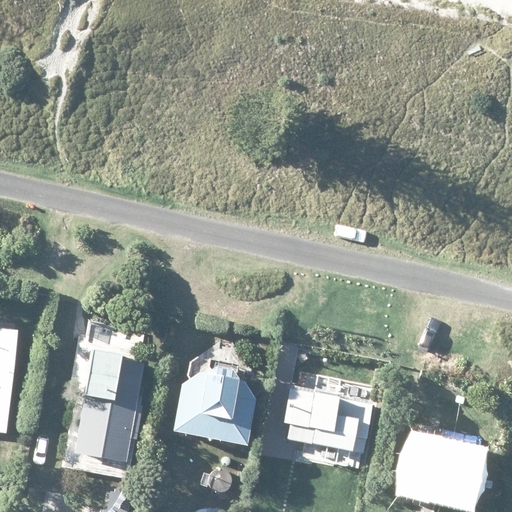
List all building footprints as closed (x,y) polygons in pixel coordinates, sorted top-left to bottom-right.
[(0,431),(4,432),(15,330),(0,328),(0,431)] [(73,455),(124,464),(129,437),(135,438),(142,401),(136,400),(141,364),(88,356),(73,455)] [(178,385),(169,432),(243,446),(252,400),(239,380),(234,379),(228,371),(213,368),(202,375),(196,373),(178,385)] [(279,442),(352,457),(364,398),(290,384),(279,442)] [(405,494),(461,507),(472,458),(417,445),(405,494)] [(127,511),(130,495),(111,492),(108,511),(104,510),(103,511),(127,511)]
